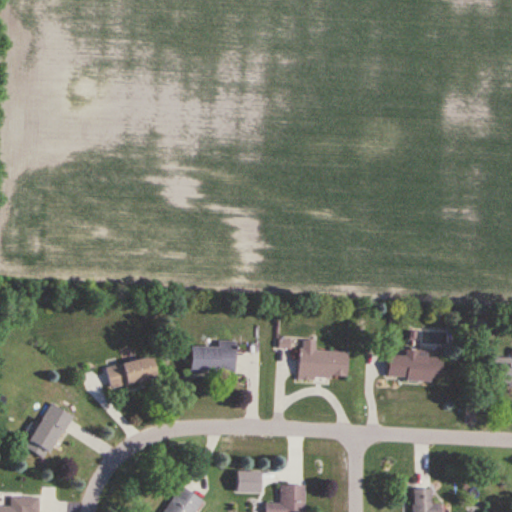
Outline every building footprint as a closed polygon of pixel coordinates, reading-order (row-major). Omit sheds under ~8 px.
[(216,347),(188,347),(188,373),(233,373),(233,341),(216,341),(216,347)] [(297,378),(345,380),(346,353),(314,351),(314,341),(298,341),(297,378)] [(490,358),(490,386),(511,386),(511,350),(510,350),(510,359),(490,358)] [(403,356),(386,356),(386,380),(439,381),(440,351),(403,351),(403,356)] [(104,368),(109,389),(155,379),(150,357),(104,368)] [(71,416),(48,404),(23,448),(46,461),(71,416)] [(303,511),(303,485),(279,485),(279,504),(264,504),(263,511),(303,511)] [(194,511),(201,500),(178,486),(162,511),(194,511)] [(411,511),(439,511),(440,505),(430,505),(430,490),(411,490),(411,511)] [(9,511),(37,511),(38,497),(9,496),(9,511)]
